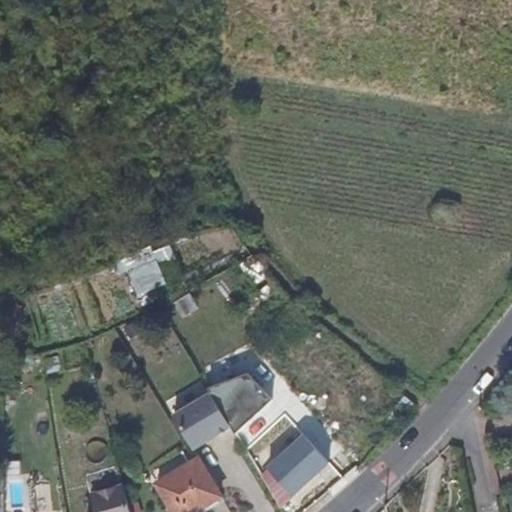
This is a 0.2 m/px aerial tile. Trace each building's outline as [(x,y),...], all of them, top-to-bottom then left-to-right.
[(457,207),(445,202),(438,215),(451,220),(457,207)] [(158,254),(126,265),(131,277),(162,266),(158,254)] [(240,267),(208,282),(217,299),(249,284),(240,267)] [(213,384),(249,370),(241,351),(205,365),(213,384)] [(60,355),(44,359),(48,375),(64,371),(60,355)] [(174,415),(193,448),(230,425),(229,424),(211,392),(174,415)] [(256,454),(299,499),(338,462),(296,417),(256,454)] [(203,511),(223,500),(200,460),(158,485),(157,485),(171,511),(203,511)] [(133,511),(129,493),(127,484),(95,492),(100,511),(94,511),(133,511)]
